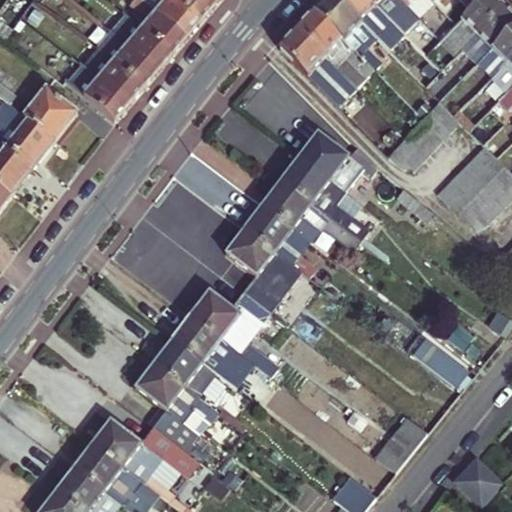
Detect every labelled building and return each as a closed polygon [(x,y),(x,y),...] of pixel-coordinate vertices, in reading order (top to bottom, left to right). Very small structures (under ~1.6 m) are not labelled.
[(186,42),(199,25),(170,0),(137,0),(140,2),(186,42)] [(170,0),(199,25),(214,8),(203,0),(170,0)] [(340,41),(343,43),(361,26),(358,23),(335,0),(327,0),(324,4),(314,15),(340,41)] [(335,0),(358,23),(374,8),(366,0),(335,0)] [(397,0),(382,0),(374,8),(395,29),(411,14),(408,10),(397,0)] [(397,0),(408,10),(418,0),(397,0)] [(458,0),(471,13),(482,0),(458,0)] [(482,0),(471,13),(462,22),(477,37),(505,8),(497,1),(496,0),(482,0)] [(142,32),(171,59),(186,42),(140,2),(126,18),(142,32)] [(395,29),(374,8),(358,23),(361,26),(377,42),(408,74),(420,62),(423,66),(427,61),(426,60),(400,34),(395,29)] [(511,15),(505,8),(477,37),(492,52),(511,32),(511,15)] [(395,29),(400,34),(416,19),(411,14),(395,29)] [(297,33),(323,59),(340,41),(314,15),(306,23),(297,33)] [(124,16),(108,33),(127,49),(157,76),(171,59),(142,32),(126,18),(124,16)] [(462,52),(477,37),(462,22),(440,45),(455,60),(462,52)] [(0,39),(4,43),(11,33),(0,24),(0,39)] [(343,43),(360,60),(367,53),(377,42),(361,26),(343,43)] [(511,32),(492,52),(507,67),(511,61),(511,32)] [(108,33),(93,50),(113,66),(143,93),(157,76),(127,49),(108,33)] [(279,52),(305,78),(323,59),(297,33),(288,42),(279,52)] [(477,37),(462,52),(478,67),(492,52),(477,37)] [(343,43),(340,41),(323,59),(357,92),(374,74),(360,60),(343,43)] [(87,58),(79,67),(83,71),(98,84),(129,109),(143,93),(113,66),(93,50),(87,58)] [(492,82),(507,67),(492,52),(478,67),(492,82)] [(367,53),(360,60),(374,74),(381,67),(367,53)] [(357,92),(323,59),(305,78),(339,112),(357,92)] [(506,96),(511,89),(511,71),(507,67),(492,82),(506,96)] [(68,88),(114,127),(129,109),(98,84),(83,71),(68,88)] [(0,101),(9,108),(15,100),(0,87),(0,101)] [(511,89),(506,96),(500,105),(506,111),(511,104),(511,89)] [(29,124),(55,145),(76,117),(46,93),(24,121),(29,124)] [(9,108),(0,101),(0,114),(2,117),(9,108)] [(439,106),(393,156),(408,169),(414,174),(459,125),(439,106)] [(33,172),(55,145),(29,124),(7,151),(33,172)] [(350,161),(318,137),(299,162),(338,192),(345,197),(362,175),(369,181),(379,172),(358,151),(350,161)] [(0,189),(12,199),(33,172),(7,151),(0,145),(0,189)] [(437,199),(476,234),(487,229),(511,202),(511,176),(484,150),(437,199)] [(389,160),(401,171),(408,169),(393,156),(389,160)] [(338,192),(299,162),(281,186),(361,247),(370,236),(348,219),(329,204),(338,192)] [(361,247),(281,186),(262,210),(304,242),(307,244),(316,231),(322,230),(354,255),(361,247)] [(0,214),(12,199),(0,189),(0,214)] [(338,192),(329,204),(348,219),(357,207),(345,197),(338,192)] [(425,226),(432,217),(404,193),(396,202),(425,226)] [(304,242),(262,210),(244,234),(286,265),(304,242)] [(310,246),(322,230),(316,231),(307,244),(310,246)] [(286,265),(244,234),(226,258),(256,281),(244,298),(270,318),(279,306),(270,299),(286,278),(302,291),(308,283),(300,277),(292,270),(286,265)] [(511,271),(511,252),(502,262),(511,271)] [(308,283),(315,274),(298,262),(294,267),(302,274),(300,277),(308,283)] [(300,277),(302,274),(294,267),(292,270),(300,277)] [(244,298),(232,313),(209,295),(190,321),(270,382),(277,374),(244,349),(270,318),(244,298)] [(270,382),(190,321),(172,344),(214,377),(220,381),(232,365),(244,374),(240,379),(246,382),(247,381),(262,393),(270,382)] [(397,410),(309,350),(311,346),(287,330),(274,348),(299,366),(281,392),(369,452),(397,410)] [(214,377),(172,344),(154,368),(196,401),(214,377)] [(435,348),(422,364),(456,390),(468,374),(435,348)] [(196,401),(154,368),(135,393),(162,412),(166,416),(163,420),(159,416),(149,429),(153,432),(184,455),(191,446),(198,436),(184,426),(192,415),(206,426),(209,427),(217,417),(200,404),(196,401)] [(192,415),(184,426),(198,436),(206,426),(192,415)] [(428,438),(408,422),(376,462),(396,477),(428,438)] [(141,448),(111,425),(92,450),(123,474),(139,485),(156,498),(167,507),(173,498),(149,480),(162,464),(187,482),(199,466),(187,458),(184,455),(153,432),(141,448)] [(194,449),(191,446),(184,455),(187,458),(194,449)] [(123,474),(92,450),(73,473),(105,497),(123,474)] [(477,463),(457,486),(483,510),(504,487),(477,463)] [(105,497),(73,473),(55,497),(74,511),(118,511),(121,509),(105,497)] [(334,503),(344,511),(368,511),(376,502),(351,482),(334,503)] [(156,498),(139,485),(133,494),(149,507),(156,498)] [(74,511),(55,497),(43,511),(74,511)]
